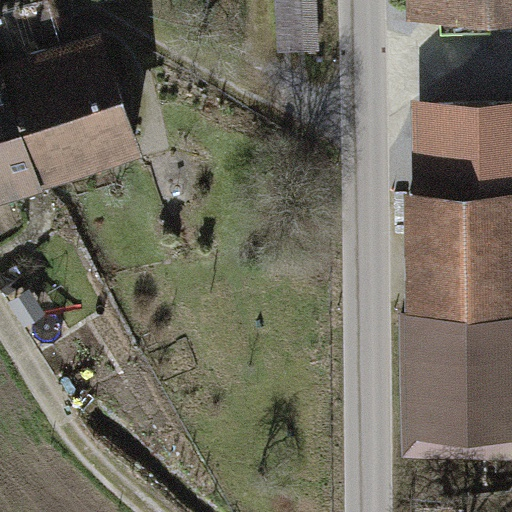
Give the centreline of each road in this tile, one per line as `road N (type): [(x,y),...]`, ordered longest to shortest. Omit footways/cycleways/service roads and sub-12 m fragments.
road 1 (unclassified): [(362,0),(371,511)]
road 2 (track): [(367,111),(283,98),(79,0)]
road 3 (track): [(151,511),(83,457),(0,315)]
